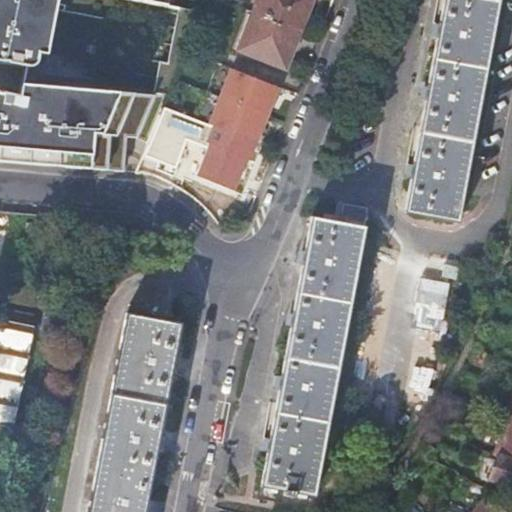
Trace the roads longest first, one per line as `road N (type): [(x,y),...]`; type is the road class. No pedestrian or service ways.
road 1 (residential): [(237,261),(260,254),(268,242),(362,0)]
road 2 (unclassified): [(0,182),(153,202),(207,248),(237,261)]
road 3 (residential): [(237,261),(187,511)]
